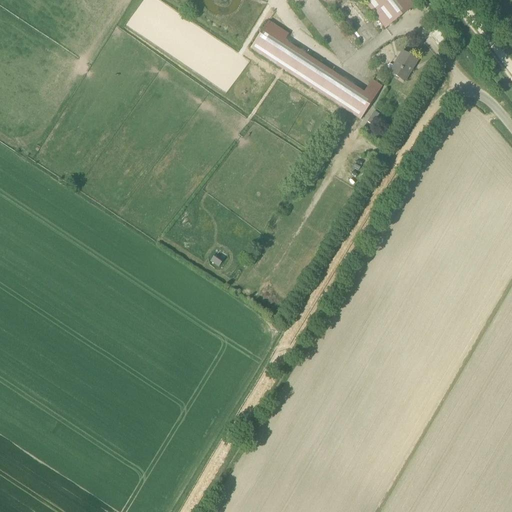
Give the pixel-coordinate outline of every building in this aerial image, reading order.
[(352,27),(366,15),(353,0),(352,0),(339,11),(352,27)] [(418,4),(415,0),(362,0),(385,29),(418,4)] [(251,49),(350,114),(360,120),(382,88),(372,81),(363,94),(317,64),(320,59),(314,55),(311,60),(284,43),(288,35),(280,30),(282,27),(271,20),(269,23),(268,22),(251,49)] [(402,53),(389,73),(404,83),(417,62),(402,53)] [(377,114),(374,112),(367,123),(371,125),(377,114)] [(210,264),(218,269),(222,262),(215,257),(210,264)]
